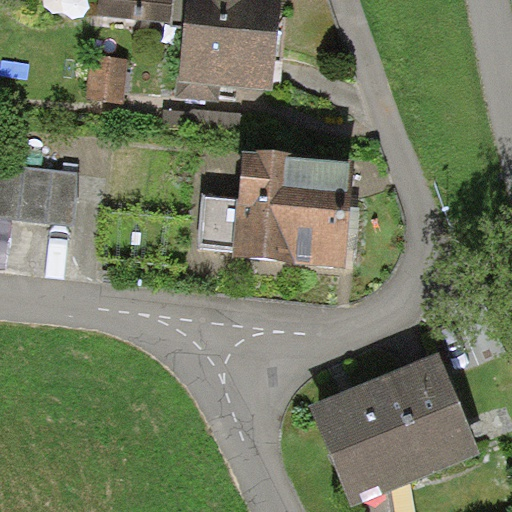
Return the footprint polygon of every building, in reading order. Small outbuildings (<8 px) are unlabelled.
[(171,26),(174,0),(102,0),(101,17),(171,26)] [(283,0),(187,0),(178,100),(219,104),(221,91),(274,96),(283,0)] [(125,99),(127,61),(89,58),(86,97),(125,99)] [(349,219),(354,166),(242,156),(241,166),(211,163),(202,250),(237,253),(236,261),(344,271),(349,219)] [(0,221),(75,226),(78,173),(0,167),(0,221)] [(478,457),(439,358),(343,396),(316,406),(355,505),(478,457)]
